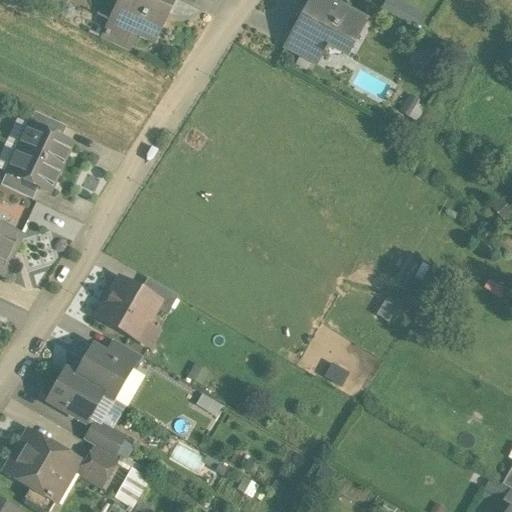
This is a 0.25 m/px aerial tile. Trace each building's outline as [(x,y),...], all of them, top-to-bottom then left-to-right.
[(123,0),(113,24),(136,35),(153,43),(173,0),(123,0)] [(364,20),(327,0),(314,0),(302,22),(300,21),(297,28),(323,42),(317,51),(323,54),(331,40),(348,49),(364,20)] [(113,24),(107,22),(99,39),(128,53),(136,35),(113,24)] [(323,42),(297,28),(286,48),(311,62),(317,51),(323,42)] [(66,127),(34,112),(28,124),(60,139),(66,127)] [(60,139),(28,124),(17,148),(60,168),(71,144),(60,139)] [(60,168),(17,148),(6,173),(37,187),(49,192),(60,168)] [(37,187),(6,173),(0,185),(32,200),(37,187)] [(20,235),(0,225),(0,274),(1,275),(20,235)] [(372,235),(365,249),(394,263),(400,249),(372,235)] [(140,290),(119,278),(96,316),(138,340),(157,308),(157,307),(139,297),(142,292),(140,290)] [(178,296),(147,278),(140,290),(142,292),(139,297),(157,307),(157,308),(167,314),(178,296)] [(430,300),(416,294),(406,319),(420,325),(430,300)] [(142,357),(114,341),(106,355),(130,369),(129,371),(133,373),(142,357)] [(106,355),(93,347),(75,376),(75,377),(103,393),(113,399),(129,371),(130,369),(106,355)] [(75,376),(65,370),(47,401),(85,423),(103,393),(75,377),(75,376)] [(196,406),(216,412),(220,400),(199,394),(196,406)] [(123,437),(96,422),(85,441),(112,456),(123,437)] [(79,461),(31,433),(17,458),(13,456),(4,473),(50,499),(65,473),(70,476),(79,461)] [(170,455),(197,470),(206,453),(179,439),(170,455)] [(112,456),(94,447),(80,471),(103,484),(117,460),(112,456)] [(511,466),(502,484),(511,489),(511,466)] [(116,499),(136,505),(145,474),(125,468),(116,499)] [(18,511),(0,501),(0,511),(18,511)]
